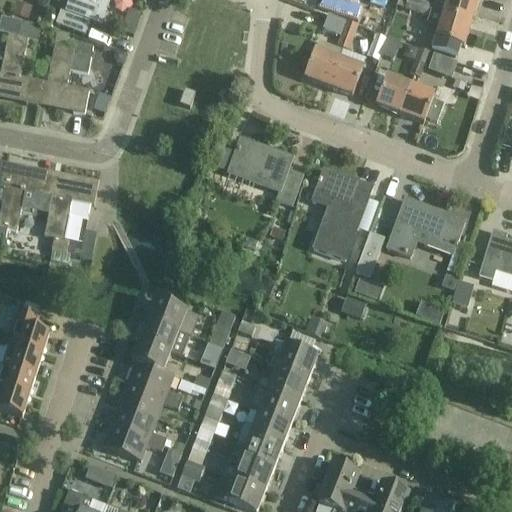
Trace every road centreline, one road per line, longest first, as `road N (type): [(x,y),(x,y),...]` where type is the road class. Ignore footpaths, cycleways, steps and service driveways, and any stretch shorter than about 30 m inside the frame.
road 1 (residential): [(471,183),(271,110),(256,84),(269,0)]
road 2 (residential): [(166,0),(110,148),(91,154),(0,136)]
road 3 (residential): [(33,511),(45,446),(83,336)]
road 4 (residential): [(318,435),(480,496)]
road 5 (residential): [(471,183),(511,49)]
